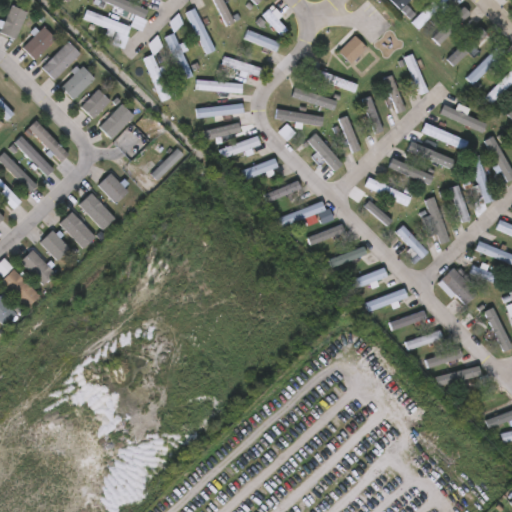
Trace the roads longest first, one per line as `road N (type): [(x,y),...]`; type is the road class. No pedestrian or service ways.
road 1 (residential): [(296,0),(309,27),(307,49),(279,76),(263,108),(265,127),(511,388)]
road 2 (residential): [(332,202),(434,100)]
road 3 (residential): [(417,289),(511,194)]
